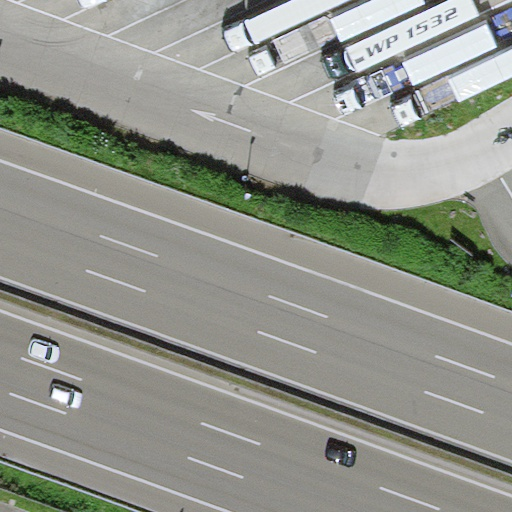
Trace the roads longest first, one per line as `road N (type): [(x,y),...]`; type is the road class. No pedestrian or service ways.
road 1 (motorway): [(511,403),(0,218)]
road 2 (motorway): [(0,370),(395,511)]
